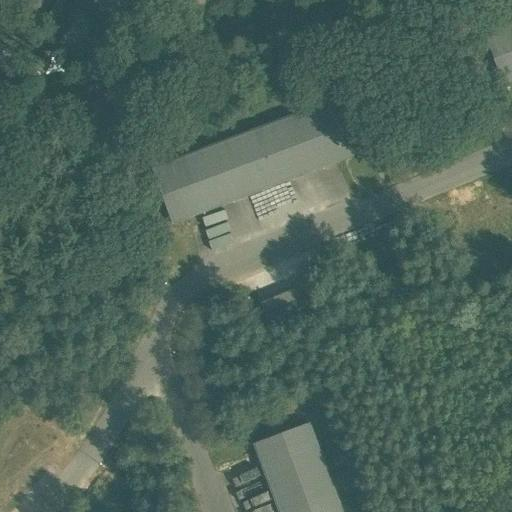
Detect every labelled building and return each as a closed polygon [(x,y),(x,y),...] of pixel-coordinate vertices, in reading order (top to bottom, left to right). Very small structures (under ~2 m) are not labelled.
[(168,0),(177,9),(187,0),(168,0)] [(511,21),(483,32),(504,86),(511,83),(511,21)] [(333,102),(152,169),(172,223),(353,156),(333,102)] [(511,211),(465,229),(478,261),(511,248),(511,211)] [(298,288),(260,304),(268,323),(306,307),(298,288)] [(341,511),(308,424),(254,444),(279,511),(341,511)]
